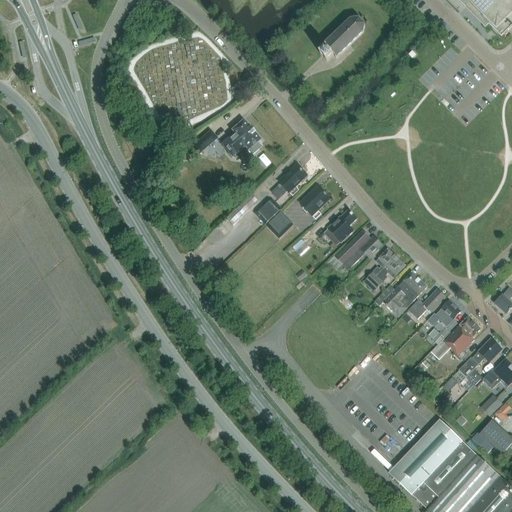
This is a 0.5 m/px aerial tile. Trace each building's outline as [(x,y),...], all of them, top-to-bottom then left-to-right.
[(484,23),(486,22),(501,37),(511,26),(511,0),(457,0),(465,8),(469,4),(473,7),(478,9),(481,12),(477,16),(484,23)] [(359,19),(352,20),(324,47),(327,50),(321,55),(327,62),(333,56),(336,59),(364,33),(364,25),(359,19)] [(131,76),(124,68),(117,74),(123,82),(131,76)] [(232,135),(221,144),(232,157),(245,146),(252,155),(261,148),(257,143),(261,140),(243,120),(229,133),(232,135)] [(211,130),(195,144),(202,153),(218,139),(211,130)] [(136,147),(142,158),(150,154),(144,143),(136,147)] [(277,183),(279,186),(271,193),(278,200),(288,191),(293,185),(295,187),(307,176),(297,166),(287,176),(286,175),(277,183)] [(318,212),(330,200),(320,190),(315,195),(313,192),(300,204),(310,214),(315,209),(318,212)] [(250,196),(226,220),(232,226),(256,202),(250,196)] [(265,226),(267,223),(280,212),(282,210),(272,200),(270,202),(264,207),(263,206),(254,214),(265,226)] [(328,230),(329,230),(330,229),(336,236),(336,237),(335,236),(334,237),(342,244),(354,233),(349,228),(357,220),(349,212),(341,219),(340,218),(328,230)] [(291,223),(281,213),(269,225),(266,227),(279,240),(294,226),(291,223)] [(342,266),(343,265),(350,271),(366,255),(370,259),(383,247),(374,237),(371,240),(363,232),(336,259),(334,256),(326,265),(334,272),(341,265),(342,266)] [(383,283),(378,278),(381,274),(381,273),(387,267),(388,268),(397,258),(388,250),(380,258),(379,258),(375,262),(381,268),(378,271),(376,269),(372,273),(366,280),(376,289),(382,283),(383,283)] [(386,279),(386,278),(389,275),(393,280),(405,267),(397,258),(388,268),(387,267),(381,273),(381,274),(378,278),(383,283),(386,279)] [(427,287),(412,273),(404,281),(395,291),(390,287),(375,303),(379,307),(383,303),(391,311),(392,310),(399,316),(407,308),(406,308),(419,295),(419,296),(427,287)] [(503,297),(495,305),(506,315),(511,309),(511,304),(509,302),(511,298),(511,291),(510,289),(503,297)] [(423,305),(419,300),(408,311),(417,320),(428,309),(432,313),(446,299),(437,290),(423,305)] [(435,314),(428,321),(433,327),(439,320),(447,328),(448,327),(454,320),(454,319),(461,312),(450,301),(441,310),(436,315),(435,314)] [(407,324),(412,319),(407,315),(402,319),(407,324)] [(443,341),(431,353),(439,361),(450,349),(458,356),(471,343),(472,343),(475,340),(473,338),(481,330),(468,318),(444,342),(443,341)] [(439,333),(432,341),(437,345),(444,338),(439,333)] [(479,352),(472,359),(472,358),(459,371),(453,377),(459,383),(466,377),(474,386),(482,378),(474,370),(485,359),(489,363),(502,350),(491,339),(478,352),(479,352)] [(492,390),(500,382),(506,388),(511,382),(511,366),(506,360),(494,372),(493,370),(483,380),(492,390)] [(419,367),(425,373),(431,367),(425,361),(419,367)] [(502,405),(493,396),(480,408),(489,417),(502,405)] [(505,404),(495,414),(503,421),(507,417),(505,415),(510,409),(505,404)] [(487,452),(492,447),(502,456),(509,448),(511,444),(511,438),(493,421),(474,440),(487,452)] [(440,422),(396,468),(389,475),(412,496),(413,495),(428,510),(427,511),(511,511),(511,487),(500,477),(501,477),(462,443),(440,422)] [(395,442),(391,440),(384,447),(388,450),(395,442)]
